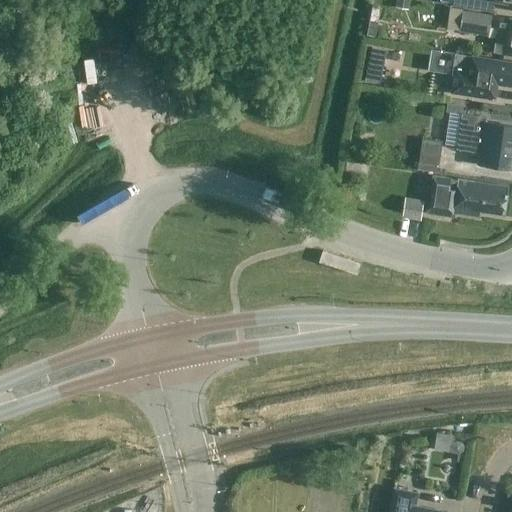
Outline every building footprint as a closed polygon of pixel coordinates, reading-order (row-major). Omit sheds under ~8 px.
[(511,0),(453,0),(453,4),(492,11),(494,1),(511,4),(511,0)] [(374,37),(380,8),(372,7),(366,35),(374,37)] [(458,31),(488,35),(492,14),(462,9),(458,31)] [(511,18),(510,18),(509,23),(500,22),(499,29),(496,28),(493,52),(511,55),(511,18)] [(372,48),(365,81),(379,84),(385,51),(372,48)] [(451,73),(454,54),(444,52),(433,50),(431,50),(428,71),(450,74),(451,73)] [(511,62),(454,54),(451,73),(454,73),(451,92),(495,99),(497,84),(511,86),(511,62)] [(479,153),(477,165),(511,169),(511,126),(485,122),(486,117),(461,113),(456,149),(479,153)] [(437,172),(440,158),(442,141),(422,138),(420,155),(417,169),(437,172)] [(508,188),(432,176),(427,213),(453,217),(453,213),(479,217),(480,211),(504,215),(507,193),(508,188)] [(423,200),(405,197),(402,216),(420,219),(423,200)] [(465,446),(461,442),(456,441),(452,444),(451,449),(454,453),(459,454),(464,451),(465,446)] [(447,511),(415,506),(418,493),(394,489),(391,508),(390,508),(389,511),(447,511)]
